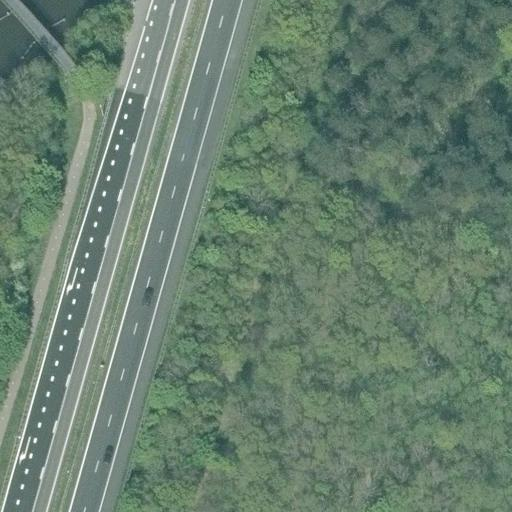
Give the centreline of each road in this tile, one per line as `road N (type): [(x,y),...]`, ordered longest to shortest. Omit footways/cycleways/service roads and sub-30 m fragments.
road 1 (motorway): [(91,511),(242,0)]
road 2 (motorway): [(176,0),(33,511)]
